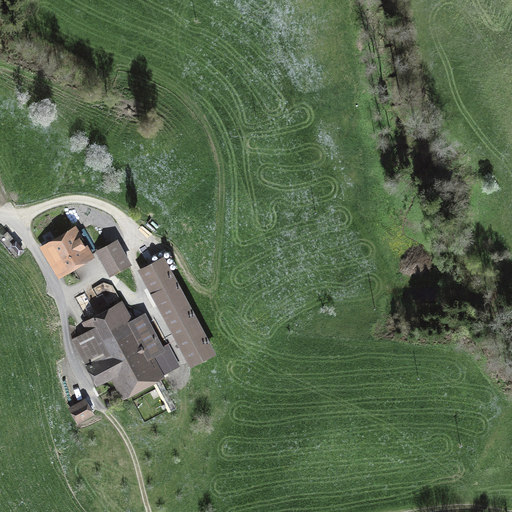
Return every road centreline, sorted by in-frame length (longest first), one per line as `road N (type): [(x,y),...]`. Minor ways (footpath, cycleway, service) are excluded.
road 1 (track): [(0,213),(20,228),(49,274),(71,358),(126,438),(148,511)]
road 2 (track): [(12,221),(83,200),(116,213),(150,258)]
road 3 (track): [(58,296),(104,277),(140,291),(132,231)]
